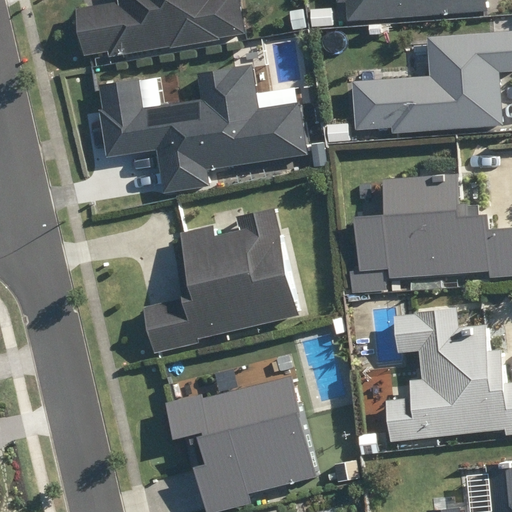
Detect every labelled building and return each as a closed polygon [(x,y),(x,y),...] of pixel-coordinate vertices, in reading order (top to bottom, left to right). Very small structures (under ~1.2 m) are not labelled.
[(122,0),(123,1),(80,8),(88,55),(113,51),(114,57),(174,46),(174,48),(224,40),(224,37),(250,33),(243,0),(122,0)] [(341,0),(342,3),(350,2),(351,21),(492,10),(491,0),(341,0)] [(435,76),(356,81),(359,129),(396,127),(396,133),(508,125),(504,71),(511,70),(511,30),(432,36),(435,76)] [(143,78),(104,84),(107,109),(104,109),(111,157),(161,150),(167,193),(215,186),(212,169),(311,155),(303,102),(263,107),(257,64),(202,72),(206,99),(148,108),(143,79),(143,78)] [(354,271),(356,293),(390,290),(389,269),(393,269),(394,278),(493,270),(494,277),(511,276),(511,226),(494,228),(493,213),(483,214),(483,205),(473,205),(473,202),(465,203),(463,173),(386,179),(389,214),(361,216),(365,270),(354,271)] [(195,338),(300,315),(276,206),(234,215),(237,228),(217,232),(215,224),(179,232),(180,237),(172,238),(186,301),(148,309),(157,349),(196,341),(195,338)] [(390,400),(395,441),(509,429),(509,435),(511,434),(511,382),(509,382),(506,349),(493,350),(491,324),(464,327),(462,307),(419,311),(419,314),(398,316),(402,353),(423,350),(426,378),(413,379),(415,397),(390,400)] [(200,466),(211,511),(217,511),(256,503),(253,492),(321,476),(296,376),(208,398),(207,393),(170,402),(179,439),(204,433),(211,463),(200,466)] [(430,510),(430,511),(511,511),(511,462),(491,464),(495,509),(465,511),(463,511),(464,507),(430,510)]
